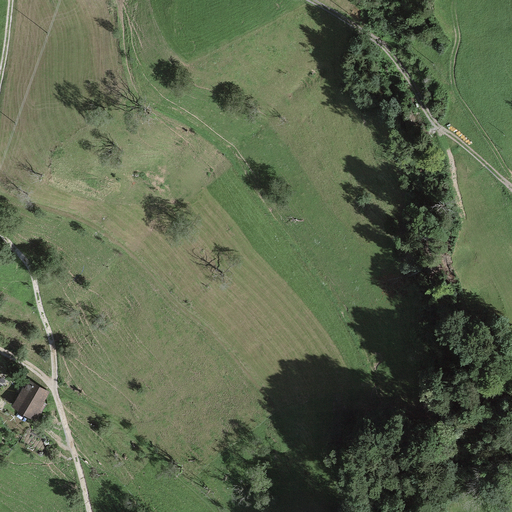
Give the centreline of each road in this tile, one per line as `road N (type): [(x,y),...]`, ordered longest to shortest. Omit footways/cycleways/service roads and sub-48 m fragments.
road 1 (track): [(304,0),(366,35),(416,109),(511,192)]
road 2 (track): [(54,386),(44,306),(0,217)]
road 3 (track): [(89,511),(54,386)]
